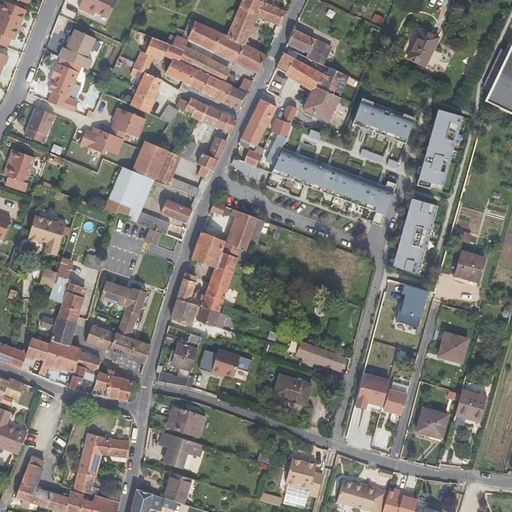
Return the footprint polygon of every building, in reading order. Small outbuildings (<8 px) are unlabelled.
[(82,0),(79,9),(89,14),(90,11),(95,13),(108,19),(116,0),(82,0)] [(287,12),(258,0),(243,0),(241,6),(227,37),(243,44),(235,61),(259,73),(267,56),(245,45),(258,16),(280,25),(287,12)] [(0,44),(9,48),(11,40),(15,41),(28,10),(5,1),(0,13),(0,12),(0,44)] [(189,38),(235,61),(243,44),(227,37),(196,22),(189,38)] [(407,58),(425,67),(439,38),(421,29),(407,58)] [(62,57),(81,66),(89,69),(93,60),(88,57),(96,40),(74,30),(66,48),(62,47),(58,56),(62,57)] [(307,54),(306,57),(323,64),(332,47),(294,30),(288,44),(307,54)] [(170,35),(166,43),(173,45),(176,37),(170,35)] [(166,74),(183,81),(190,84),(198,70),(200,66),(182,57),(185,50),(173,45),(166,43),(152,37),(146,53),(145,54),(154,58),(162,61),(164,56),(172,60),(166,74)] [(188,42),(176,37),(173,45),(185,50),(182,57),(200,66),(198,70),(222,81),(225,82),(229,73),(231,70),(186,47),(188,42)] [(511,45),(508,53),(501,50),(489,74),(497,78),(485,101),(511,113),(511,45)] [(147,74),(154,58),(145,54),(146,53),(141,51),(135,63),(133,67),(137,70),(145,73),(147,74)] [(0,53),(0,77),(4,66),(6,66),(10,57),(0,53)] [(296,60),(283,53),(277,67),(290,74),(296,60)] [(135,63),(120,56),(118,61),(133,67),(135,63)] [(52,91),(48,101),(65,108),(81,66),(62,57),(59,66),(57,65),(51,79),(53,80),(49,90),(52,91)] [(328,121),(340,97),(333,93),(316,85),(322,73),(296,60),(290,74),(314,90),(305,109),(328,121)] [(326,75),(322,73),(316,85),(333,93),(342,73),(330,67),(326,75)] [(147,74),(145,73),(137,70),(134,77),(141,81),(131,105),(148,113),(163,81),(147,74)] [(222,81),(198,70),(190,84),(202,90),(202,92),(213,97),(222,81)] [(236,77),(229,73),(225,82),(232,86),(239,89),(242,84),(235,80),(236,77)] [(340,97),(349,76),(342,73),(333,93),(340,97)] [(244,79),(242,84),(239,89),(247,93),(253,83),(244,79)] [(218,99),(224,103),(232,86),(225,82),(222,81),(213,97),(218,99)] [(230,106),(238,109),(247,93),(239,89),(232,86),(224,103),(230,106)] [(355,96),(346,122),(404,144),(413,118),(355,96)] [(191,97),(188,102),(184,111),(191,116),(199,101),(191,97)] [(176,106),(180,109),(184,111),(188,102),(180,98),(176,106)] [(266,128),(276,107),(260,99),(255,110),(250,120),(266,128)] [(209,106),(199,101),(191,116),(199,121),(201,122),(209,106)] [(169,105),(160,118),(169,122),(177,110),(169,105)] [(265,161),(274,165),(282,147),(286,137),(294,118),(297,108),(287,105),(286,110),(284,115),(281,120),(277,118),(272,131),(277,134),(271,149),(265,161)] [(199,121),(196,125),(202,128),(205,123),(208,124),(215,127),(222,112),(209,106),(201,122),(199,121)] [(24,135),(44,143),(55,116),(35,108),(24,135)] [(125,133),(138,138),(146,120),(118,109),(115,117),(117,118),(112,128),(125,133)] [(440,110),(420,179),(444,186),(465,117),(440,110)] [(215,127),(225,131),(231,116),(222,112),(215,127)] [(232,134),(237,119),(231,116),(225,131),(232,134)] [(257,146),(257,145),(265,130),(266,128),(250,120),(243,134),(238,144),(240,145),(248,148),(250,143),(257,146)] [(492,122),(483,120),(481,127),(490,129),(492,122)] [(189,160),(208,124),(205,123),(202,128),(196,125),(179,156),(181,157),(189,160)] [(122,139),(125,133),(112,128),(110,134),(96,128),(93,135),(86,132),(81,144),(105,154),(106,151),(117,155),(124,140),(122,139)] [(309,129),(307,135),(318,139),(320,134),(309,129)] [(202,153),(197,164),(202,166),(197,174),(203,177),(206,179),(211,170),(213,171),(218,160),(219,161),(228,141),(218,136),(208,156),(202,153)] [(173,177),(181,157),(179,156),(155,146),(144,141),(131,171),(155,180),(196,196),(200,188),(173,177)] [(264,149),(257,145),(257,146),(254,152),(249,150),(243,163),(251,166),(255,167),(258,161),(264,149)] [(297,153),(282,147),(274,165),(271,172),(307,186),(375,212),(371,222),(379,226),(394,184),(386,181),(384,186),(315,160),(297,153)] [(361,148),(359,154),(379,162),(381,156),(361,148)] [(10,164),(7,164),(3,176),(8,178),(6,185),(25,192),(28,183),(26,183),(35,159),(15,151),(10,164)] [(247,176),(251,166),(243,163),(234,159),(232,163),(241,174),(247,176)] [(387,159),(385,164),(395,168),(397,162),(387,159)] [(258,161),(255,167),(259,169),(264,171),(266,164),(258,161)] [(255,167),(251,166),(247,176),(255,179),(259,169),(255,167)] [(142,212),(155,180),(131,171),(122,167),(104,210),(117,215),(137,223),(142,212)] [(413,200),(393,266),(420,273),(439,207),(413,200)] [(162,213),(186,223),(191,211),(167,201),(162,213)] [(222,215),(225,206),(215,202),(211,211),(222,215)] [(235,217),(226,241),(228,242),(240,212),(233,209),(231,215),(235,217)] [(142,212),(137,223),(151,228),(162,233),(166,234),(170,224),(142,212)] [(228,242),(226,241),(201,232),(197,243),(237,259),(240,249),(245,251),(247,244),(257,218),(246,214),(240,212),(228,242)] [(0,238),(3,240),(11,218),(0,214),(0,238)] [(56,222),(35,216),(29,238),(41,241),(42,240),(48,242),(46,251),(57,254),(66,223),(59,221),(56,222)] [(247,244),(255,247),(261,232),(266,234),(268,227),(276,230),(273,236),(278,238),(282,228),(273,224),(265,221),(257,218),(247,244)] [(162,233),(151,228),(146,241),(157,246),(162,233)] [(63,257),(71,260),(77,236),(70,234),(63,257)] [(219,314),(237,259),(197,243),(191,260),(215,269),(205,295),(193,291),(197,277),(187,273),(185,273),(177,299),(198,306),(199,307),(201,307),(219,314)] [(253,255),(245,251),(240,249),(237,259),(250,264),(253,255)] [(455,277),(478,283),(485,259),(461,252),(455,277)] [(84,266),(102,271),(105,259),(88,254),(84,266)] [(74,261),(71,260),(63,257),(59,269),(58,273),(53,288),(50,297),(62,301),(74,261)] [(58,273),(45,269),(41,283),(53,288),(58,273)] [(147,293),(135,288),(134,290),(107,281),(102,297),(124,306),(115,333),(109,352),(111,353),(120,356),(138,362),(136,371),(142,374),(151,346),(130,339),(139,315),(140,315),(147,293)] [(69,283),(58,316),(77,323),(79,317),(84,298),(81,297),(84,288),(69,283)] [(398,321),(419,327),(429,291),(409,285),(407,294),(404,304),(402,304),(398,321)] [(17,292),(11,290),(8,298),(14,300),(17,292)] [(192,326),(198,306),(177,299),(173,312),(171,319),(192,326)] [(222,329),(227,316),(219,314),(201,307),(196,321),(212,326),(214,327),(222,329)] [(44,314),(41,322),(43,322),(41,327),(53,331),(51,338),(70,345),(77,323),(58,316),(57,316),(57,318),(44,314)] [(115,333),(93,324),(86,343),(109,352),(115,333)] [(304,331),(295,328),(292,336),(301,339),(304,331)] [(174,336),(167,333),(165,340),(172,343),(174,336)] [(438,356),(462,363),(469,340),(445,333),(438,356)] [(159,374),(158,381),(186,387),(202,337),(191,334),(187,345),(178,342),(175,351),(173,350),(168,364),(174,366),(172,374),(162,372),(162,367),(158,366),(156,372),(159,374)] [(27,353),(26,356),(35,360),(36,358),(43,361),(46,352),(49,343),(32,338),(27,353)] [(65,359),(61,370),(74,373),(76,366),(80,352),(81,349),(70,345),(51,338),(49,343),(46,352),(65,359)] [(293,340),(290,350),(297,351),(300,342),(293,340)] [(13,348),(0,342),(0,361),(9,365),(13,348)] [(297,356),(341,372),(346,358),(301,342),(297,356)] [(27,353),(13,348),(9,365),(22,369),(26,356),(27,353)] [(219,350),(211,374),(220,377),(221,374),(224,375),(233,378),(240,357),(219,350)] [(60,373),(61,370),(65,359),(46,352),(43,361),(42,366),(46,368),(60,373)] [(98,371),(100,362),(92,356),(80,352),(76,366),(98,371)] [(100,362),(98,371),(107,374),(108,369),(104,366),(100,362)] [(69,387),(79,391),(83,379),(96,382),(94,388),(103,390),(107,390),(113,376),(107,374),(98,371),(76,366),(74,373),(69,387)] [(367,403),(381,407),(388,380),(364,373),(355,406),(366,409),(367,403)] [(273,395),(291,401),(291,398),(306,403),(312,386),(280,375),(273,395)] [(128,402),(129,396),(131,391),(134,381),(113,376),(107,390),(105,397),(113,399),(116,400),(116,399),(128,402)] [(0,378),(0,401),(1,402),(9,382),(0,378)] [(18,401),(25,384),(10,378),(9,382),(1,402),(10,406),(13,399),(18,401)] [(409,387),(393,383),(391,390),(407,394),(409,387)] [(384,410),(402,415),(407,394),(391,390),(389,390),(384,410)] [(487,397),(462,390),(455,415),(480,423),(487,397)] [(351,423),(366,427),(371,410),(356,406),(351,423)] [(0,446),(18,454),(27,433),(7,425),(11,413),(0,408),(0,446)] [(167,427),(200,437),(205,418),(173,408),(167,427)] [(448,415),(423,408),(416,431),(442,439),(448,415)] [(199,457),(203,445),(163,432),(159,446),(168,449),(163,463),(182,469),(188,454),(199,457)] [(87,433),(84,446),(101,451),(101,455),(103,455),(110,456),(115,439),(101,437),(87,433)] [(110,456),(127,458),(128,449),(129,441),(115,439),(110,456)] [(91,494),(103,455),(101,455),(101,451),(84,446),(81,460),(73,489),(91,494)] [(31,458),(28,465),(39,469),(41,462),(31,458)] [(292,460),(288,471),(321,481),(322,476),(314,474),(316,466),(292,460)] [(28,465),(21,483),(37,488),(39,469),(28,465)] [(379,477),(392,480),(394,473),(381,470),(379,477)] [(308,496),(316,498),(321,481),(288,471),(285,483),(288,483),(309,490),(308,496)] [(184,505),(192,479),(171,473),(164,498),(164,499),(177,503),(184,505)] [(343,481),(337,502),(368,511),(368,510),(370,502),(373,503),(374,499),(378,490),(378,489),(363,485),(362,487),(356,485),(343,481)] [(37,488),(21,483),(15,498),(32,504),(30,508),(38,510),(39,506),(54,511),(57,511),(65,511),(69,498),(37,488)] [(308,496),(309,490),(288,483),(284,502),(305,509),(308,496)] [(106,498),(119,502),(122,492),(109,488),(106,498)] [(396,493),(389,490),(388,492),(382,511),(413,511),(415,506),(417,499),(410,497),(412,493),(397,489),(396,493)] [(148,511),(149,509),(152,500),(153,495),(137,490),(131,511),(148,511)] [(368,510),(375,511),(382,511),(388,492),(378,490),(374,499),(373,503),(370,502),(368,510)] [(84,496),(71,492),(69,498),(65,511),(116,511),(119,502),(106,498),(96,495),(94,503),(83,500),(84,496)] [(260,501),(281,508),(283,500),(263,493),(260,501)] [(164,499),(162,507),(174,510),(177,503),(164,499)] [(427,502),(417,499),(415,506),(425,509),(427,502)]
